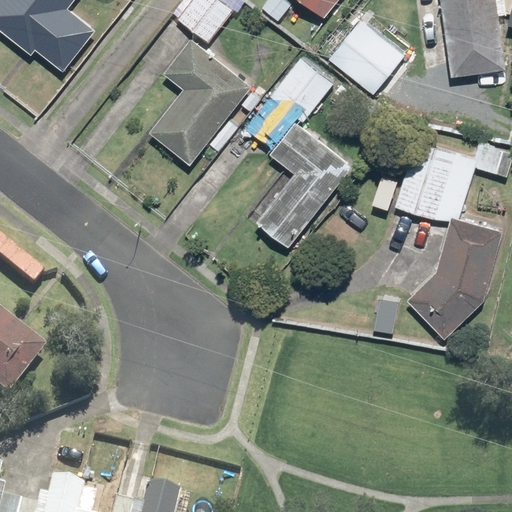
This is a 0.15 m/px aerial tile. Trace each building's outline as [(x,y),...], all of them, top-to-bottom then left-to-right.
[(0,0),(0,26),(32,51),(35,46),(63,68),(95,27),(68,5),(71,0),(0,0)] [(223,0),(191,0),(178,17),(207,40),(233,7),(223,0)] [(291,3),(287,0),(266,0),(262,6),(278,18),(291,3)] [(307,0),(325,13),(335,0),(307,0)] [(506,65),(496,0),(441,0),(452,73),(506,65)] [(360,17),(329,56),(374,91),(404,52),(360,17)] [(163,70),(184,86),(150,129),(190,161),(251,84),(191,36),(163,70)] [(333,79),(302,55),(271,94),(302,118),(333,79)] [(397,74),(386,88),(416,112),(427,97),(397,74)] [(288,244),(327,195),(352,164),(295,120),(271,151),(294,170),(256,218),(288,244)] [(459,215),(477,157),(415,139),(398,196),(459,215)] [(477,164),(507,174),(511,156),(511,150),(484,142),(477,164)] [(451,215),(438,269),(408,298),(444,336),(484,298),(502,227),(451,215)] [(0,241),(0,258),(32,285),(40,275),(0,241)] [(43,348),(0,314),(0,391),(5,395),(43,348)] [(51,482),(46,500),(37,498),(33,511),(74,511),(81,489),(51,482)] [(187,511),(190,500),(145,489),(140,508),(115,502),(112,511),(187,511)] [(32,511),(33,508),(1,500),(0,504),(0,511),(32,511)]
